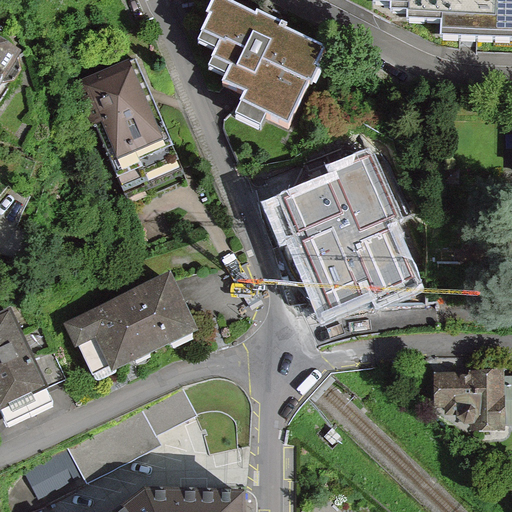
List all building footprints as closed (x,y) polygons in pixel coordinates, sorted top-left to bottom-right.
[(254,21),(213,0),(197,33),(218,44),(210,60),(225,67),(217,83),(245,97),(238,111),(264,124),(267,118),(285,127),(306,85),(310,87),(317,72),(312,69),(321,52),(282,32),(283,29),(256,15),(254,21)] [(511,0),(392,0),(392,6),(408,6),(407,18),(442,19),(442,37),(511,40),(511,0)] [(0,92),(22,60),(0,45),(0,92)] [(182,176),(134,61),(76,85),(124,200),(182,176)] [(339,176),(268,206),(282,237),(292,233),(326,311),(373,291),(376,300),(415,283),(390,226),(402,221),(373,154),(336,170),(339,176)] [(71,323),(97,382),(199,337),(173,278),(71,323)] [(52,407),(12,314),(0,319),(0,426),(1,429),(52,407)] [(502,375),(437,376),(437,408),(446,408),(446,416),(456,415),(473,432),(506,431),(505,424),(511,423),(511,377),(502,378),(502,375)] [(171,511),(172,494),(143,493),(118,511),(171,511)] [(245,511),(246,496),(172,494),(171,511),(245,511)]
